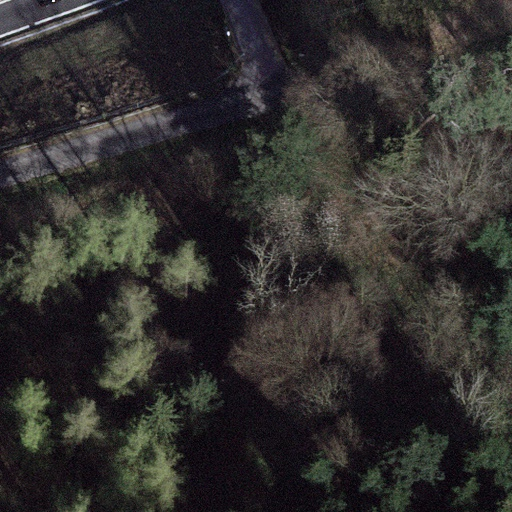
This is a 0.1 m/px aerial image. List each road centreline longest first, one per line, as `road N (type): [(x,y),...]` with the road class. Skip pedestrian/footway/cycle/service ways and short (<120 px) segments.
road 1 (track): [(302,136),(0,233)]
road 2 (track): [(511,109),(302,136)]
